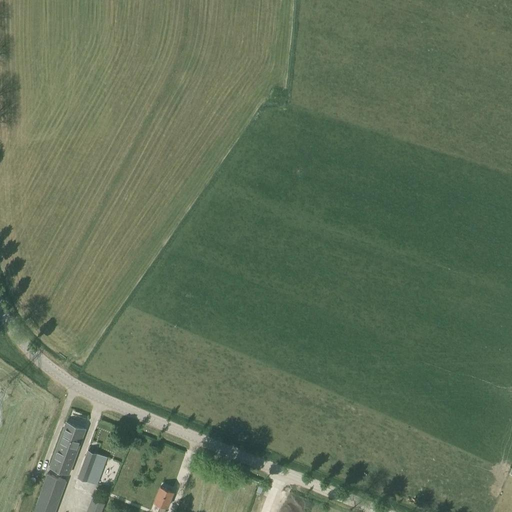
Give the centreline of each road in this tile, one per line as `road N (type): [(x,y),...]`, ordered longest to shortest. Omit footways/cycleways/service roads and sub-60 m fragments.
road 1 (tertiary): [(378,511),(95,397),(37,360),(0,310)]
road 2 (unknown): [(50,511),(95,397)]
